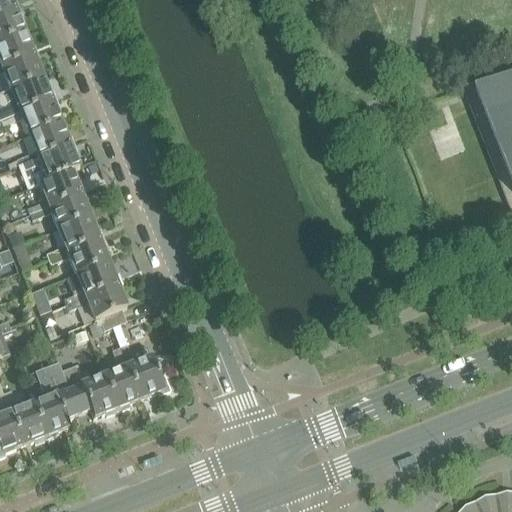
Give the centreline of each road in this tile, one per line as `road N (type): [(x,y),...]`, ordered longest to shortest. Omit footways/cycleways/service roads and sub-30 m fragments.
road 1 (tertiary): [(260,453),(70,0)]
road 2 (tertiary): [(511,354),(260,453)]
road 3 (tertiary): [(278,491),(511,403)]
road 4 (tertiary): [(260,453),(105,511)]
